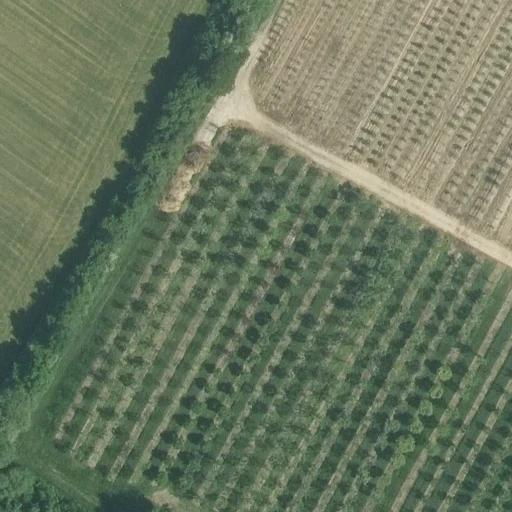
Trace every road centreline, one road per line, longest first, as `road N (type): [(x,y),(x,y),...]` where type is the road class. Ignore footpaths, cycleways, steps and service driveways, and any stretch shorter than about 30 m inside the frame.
road 1 (track): [(280,0),(37,416),(30,442),(41,467),(101,511)]
road 2 (track): [(222,99),(511,257)]
